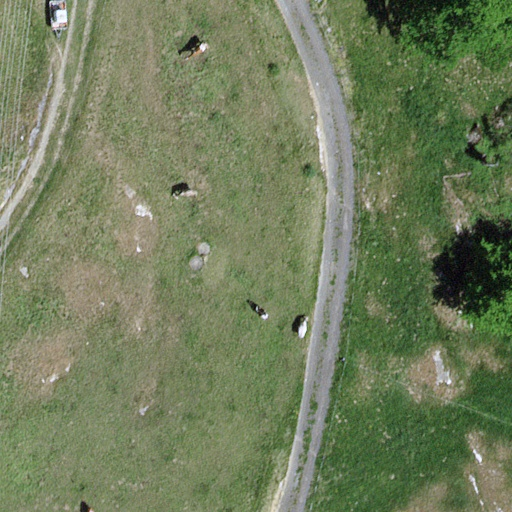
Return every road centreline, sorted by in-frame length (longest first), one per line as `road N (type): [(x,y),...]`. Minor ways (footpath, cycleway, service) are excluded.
road 1 (track): [(283,0),(321,75),(340,202),(310,444),(288,511)]
road 2 (track): [(78,0),(58,125),(0,238)]
